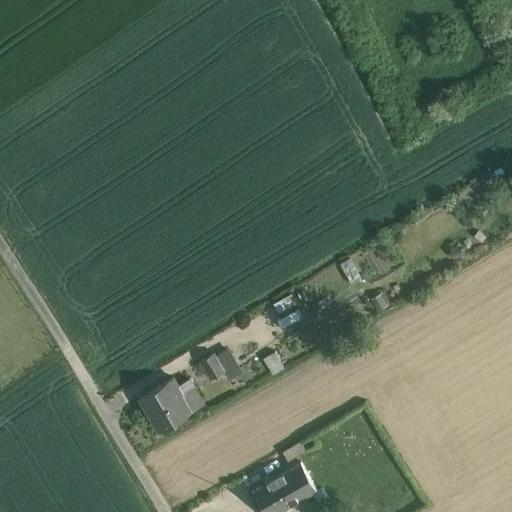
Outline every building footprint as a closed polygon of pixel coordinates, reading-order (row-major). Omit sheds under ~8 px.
[(292,293),(274,303),(279,312),(297,302),(292,293)] [(211,376),(228,370),(230,375),(244,370),(234,344),(203,355),(211,376)] [(174,376),(140,395),(160,428),(191,410),(182,395),(184,394),(174,376)] [(301,439),(283,450),(289,459),(307,449),(301,439)] [(301,460),(253,489),(266,511),(276,511),(317,488),(301,460)]
